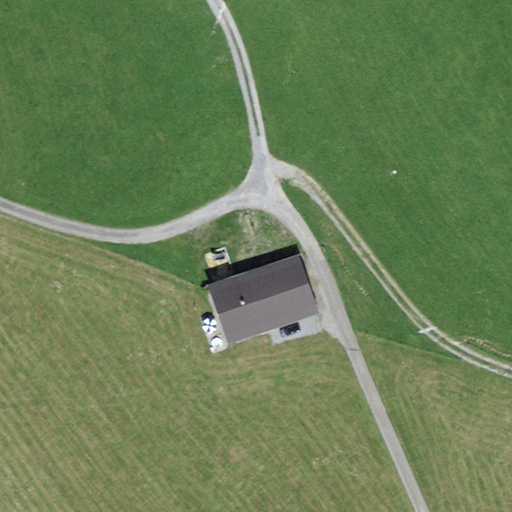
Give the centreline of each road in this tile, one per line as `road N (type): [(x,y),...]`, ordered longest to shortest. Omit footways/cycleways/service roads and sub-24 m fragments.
road 1 (track): [(262,167),(311,185),(443,342),(511,373)]
road 2 (track): [(257,184),(184,224),(120,236),(0,203)]
road 3 (track): [(215,0),(241,55),(261,145),(257,184)]
